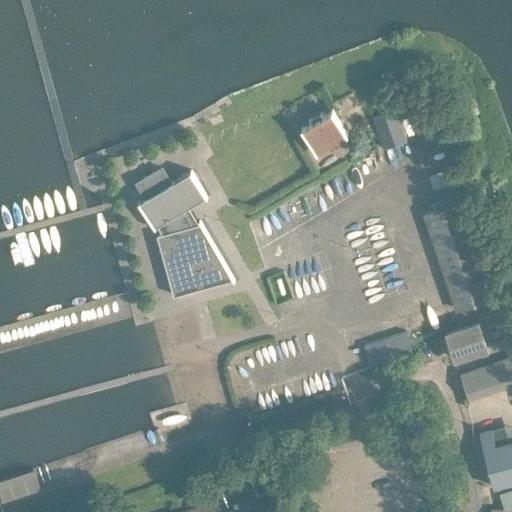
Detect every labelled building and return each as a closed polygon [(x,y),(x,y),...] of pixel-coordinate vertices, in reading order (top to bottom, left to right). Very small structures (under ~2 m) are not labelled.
[(293,114),(308,140),(339,121),(324,95),(314,101),(313,98),(301,106),(302,108),(293,114)] [(364,104),(374,134),(398,126),(388,96),(364,104)] [(198,184),(199,184),(183,156),(181,157),(182,158),(178,160),(177,160),(177,161),(170,165),(170,164),(169,165),(162,169),(153,154),(145,159),(145,158),(144,159),(137,163),(136,163),(136,164),(129,168),(138,184),(132,188),(131,186),(130,187),(146,215),(147,214),(146,213),(151,210),(156,220),(149,221),(165,281),(224,265),(225,267),(226,266),(191,207),(190,207),(191,210),(187,212),(185,209),(185,208),(185,207),(184,208),(180,201),(181,201),(180,200),(177,196),(197,183),(198,184)] [(472,288),(483,284),(452,189),(416,201),(448,296),(472,288)] [(479,335),(470,307),(437,317),(446,345),(479,335)] [(398,318),(355,332),(361,350),(404,336),(398,318)] [(451,360),(458,383),(511,366),(511,364),(505,342),(451,360)] [(511,424),(486,431),(482,415),(471,418),(485,473),(511,465),(511,424)] [(229,434),(224,418),(197,427),(203,443),(229,434)] [(208,457),(219,491),(248,481),(237,447),(208,457)] [(142,511),(212,511),(205,488),(142,509),(142,511)] [(511,511),(511,493),(498,498),(502,511),(511,511)]
